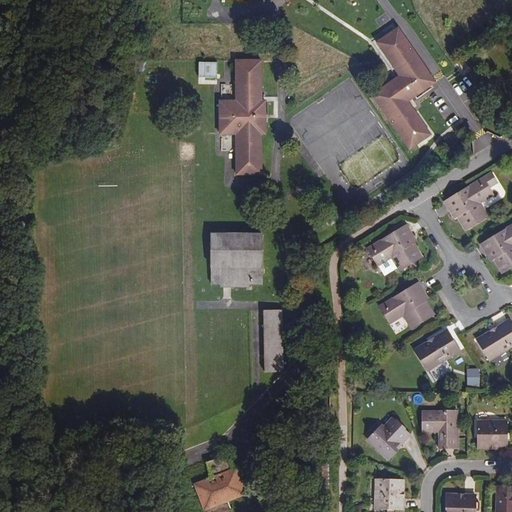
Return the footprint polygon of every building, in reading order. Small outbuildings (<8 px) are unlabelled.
[(410,149),(430,135),(410,106),(404,110),(401,106),(407,102),(434,83),(427,73),(427,72),(397,29),(377,43),(397,72),(401,69),(404,73),(372,95),(410,149)] [(218,77),(218,62),(199,61),(199,77),(218,77)] [(236,101),(220,102),(220,134),(236,134),(240,134),(240,139),(236,139),(236,172),(261,172),(261,134),(265,134),(265,102),(261,101),(257,102),(257,96),(261,96),(261,61),(237,61),(236,96),(240,96),(240,102),(236,101)] [(404,110),(410,106),(407,102),(401,106),(404,110)] [(456,195),(444,202),(451,214),(454,213),(457,217),(465,231),(488,217),(479,204),(493,195),(488,188),(497,183),(491,173),(466,189),(467,191),(457,197),(456,195)] [(391,257),(399,271),(422,257),(414,244),(411,239),(414,238),(406,225),(394,233),(396,236),(385,242),(384,239),(376,244),(379,249),(370,254),(378,266),(391,257)] [(491,256),(494,260),(502,274),(511,267),(511,227),(511,226),(503,231),(504,234),(495,240),(493,237),(480,245),(488,257),(491,256)] [(493,237),(495,240),(504,234),(503,231),(493,237)] [(384,239),(385,242),(396,236),(394,233),(384,239)] [(211,283),(262,284),(262,235),(211,235),(211,283)] [(370,254),(379,249),(376,244),(368,249),(370,254)] [(404,316),(412,329),(434,315),(426,301),(423,297),(426,295),(418,283),(406,291),(407,293),(397,300),(396,297),(388,302),(391,307),(383,312),(390,324),(404,316)] [(396,297),(397,300),(407,293),(406,291),(396,297)] [(383,312),(391,307),(388,302),(380,307),(383,312)] [(264,372),(283,372),(282,310),(263,310),(264,372)] [(491,331),(477,340),(489,360),(511,346),(511,323),(510,320),(496,328),(497,330),(492,333),(491,331)] [(429,342),(414,351),(427,371),(460,351),(448,331),(434,339),(435,341),(430,344),(429,342)] [(467,368),(468,385),(480,385),(479,368),(467,368)] [(439,449),(457,449),(457,412),(422,412),(422,432),(439,432),(439,449)] [(381,425),(368,439),(389,459),(395,453),(392,450),(399,443),(400,443),(408,434),(392,419),(383,428),(381,425)] [(506,422),(477,422),(477,448),(507,448),(506,441),(510,441),(510,433),(506,433),(506,422)] [(233,470),(228,454),(206,462),(212,478),(195,485),(204,509),(206,509),(207,511),(232,511),(228,500),(245,494),(235,469),(233,470)] [(328,498),(328,464),(316,465),(316,498),(328,498)] [(402,510),(403,480),(376,479),(375,509),(387,510),(386,511),(395,511),(395,510),(402,510)] [(497,486),(496,511),(511,511),(511,491),(506,491),(506,487),(497,486)] [(475,496),(446,495),(445,511),(475,511),(479,511),(479,503),(475,503),(475,496)]
